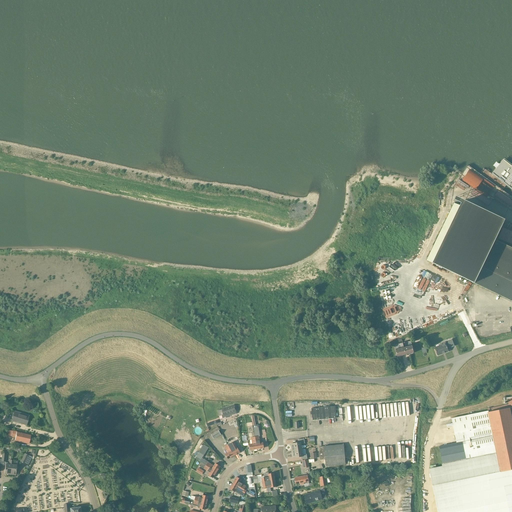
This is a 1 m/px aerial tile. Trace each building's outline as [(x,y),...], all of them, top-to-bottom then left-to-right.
[(482,193),(476,188),(470,195),(476,200),(482,193)] [(454,203),(426,260),(474,283),(495,240),(505,220),(456,197),(454,200),(462,204),(461,206),(454,203)] [(511,247),(495,240),(474,283),(511,301),(511,247)] [(441,345),(434,348),(437,356),(448,351),(447,348),(450,347),(450,348),(454,346),(452,340),(448,341),(448,343),(446,344),(445,342),(441,344),(441,345)] [(402,343),(406,355),(414,353),(411,341),(402,343)] [(394,345),(397,357),(406,355),(402,343),(394,345)] [(432,486),(437,511),(511,511),(511,398),(508,400),(509,404),(487,409),(488,411),(451,419),(456,443),(439,447),(443,466),(478,459),(479,460),(483,460),(484,462),(497,460),(500,472),(432,486)] [(222,409),(223,418),(237,413),(234,405),(222,409)] [(335,406),(311,408),(312,420),(336,418),(335,406)] [(12,421),(26,425),(29,416),(15,412),(12,421)] [(207,426),(222,421),(220,418),(206,423),(207,426)] [(257,449),(264,448),(263,443),(260,443),(259,436),(260,436),(258,425),(253,425),(255,437),(257,449)] [(15,441),(29,444),(31,435),(12,431),(9,430),(7,435),(11,436),(11,437),(16,438),(15,441)] [(211,434),(214,439),(221,435),(218,430),(211,434)] [(291,444),(292,451),(302,449),(301,444),(305,444),(304,439),(298,440),(299,443),(291,444)] [(228,445),(234,455),(240,452),(238,447),(235,449),(231,443),(228,445)] [(325,459),(326,466),(346,464),(344,444),(324,446),(320,447),(321,460),(325,459)] [(206,465),(208,462),(202,458),(209,448),(204,445),(195,459),(200,462),(200,461),(206,465)] [(225,454),(228,459),(234,455),(228,445),(224,447),(228,453),(225,454)] [(301,456),(302,460),(307,459),(306,454),(303,455),(302,449),(292,451),(293,458),(301,456)] [(206,465),(217,472),(220,466),(216,463),(214,466),(208,462),(206,465)] [(208,475),(213,478),(217,472),(206,465),(204,469),(210,473),(208,475)] [(262,477),(263,482),(275,480),(274,473),(269,474),(269,472),(264,473),(264,476),(262,477)] [(300,483),(300,485),(304,484),(304,482),(309,481),(308,475),(295,478),(296,484),(300,483)] [(319,477),(320,486),(327,485),(326,476),(319,477)] [(237,477),(233,483),(244,489),(246,486),(240,482),(241,480),(237,477)] [(187,480),(184,489),(189,491),(192,482),(187,480)] [(264,489),(271,487),(271,488),(276,487),(275,480),(263,482),(263,485),(264,485),(264,489)] [(244,489),(233,483),(230,489),(234,491),(236,489),(244,494),(246,491),(244,489)] [(319,490),(304,494),(306,504),(322,499),(322,497),(326,496),(324,489),(320,491),(319,490)] [(207,503),(194,500),(194,504),(198,505),(197,506),(198,508),(200,508),(200,509),(205,510),(207,503)]
